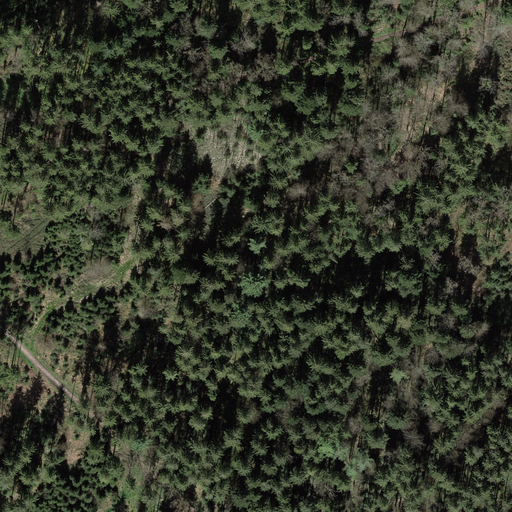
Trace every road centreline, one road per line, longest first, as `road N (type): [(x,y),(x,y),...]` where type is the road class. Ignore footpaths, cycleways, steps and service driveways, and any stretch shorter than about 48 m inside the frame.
road 1 (track): [(0,195),(75,117),(493,0)]
road 2 (track): [(179,511),(0,324)]
